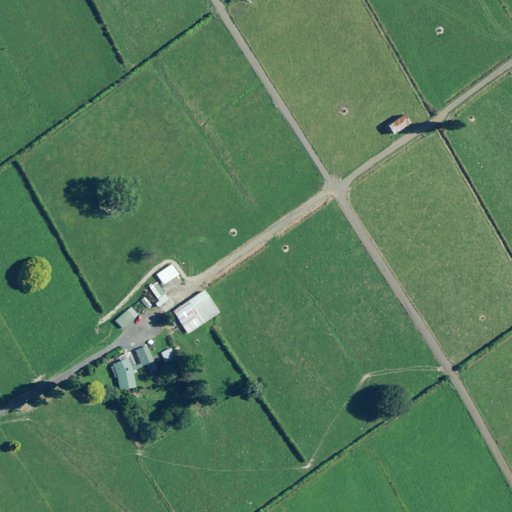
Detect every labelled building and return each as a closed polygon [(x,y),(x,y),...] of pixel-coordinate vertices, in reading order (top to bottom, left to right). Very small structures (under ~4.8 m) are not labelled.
[(407,123),(402,115),(386,126),(392,134),(407,123)] [(178,274),(171,264),(156,274),(163,284),(178,274)] [(169,299),(156,282),(149,287),(158,300),(154,303),(157,307),(169,299)] [(219,312),(204,290),(173,311),(188,334),(219,312)] [(138,314),(130,306),(115,320),(122,328),(138,314)] [(129,359),(113,363),(120,390),(135,386),(132,371),(153,362),(146,347),(135,352),(140,363),(131,367),(129,359)] [(175,358),(171,348),(161,353),(166,362),(175,358)] [(158,370),(155,362),(149,365),(152,372),(158,370)]
